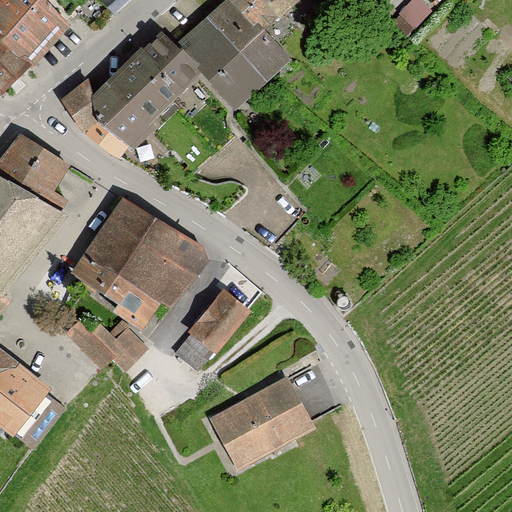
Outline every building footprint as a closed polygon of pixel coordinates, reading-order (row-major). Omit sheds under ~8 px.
[(0,0),(0,85),(7,91),(37,62),(71,25),(46,0),(0,0)] [(104,0),(103,1),(114,13),(118,17),(136,0),(104,0)] [(300,0),(231,0),(234,4),(258,30),(261,26),(266,32),(300,0)] [(291,61),(266,32),(261,26),(258,30),(234,4),(182,50),(203,73),(239,111),(278,76),(292,62),(291,61)] [(89,134),(124,158),(131,145),(136,149),(155,131),(151,126),(172,105),(198,79),(203,73),(182,50),(168,38),(148,58),(147,55),(102,99),(95,87),(70,106),(89,134)] [(67,164),(21,133),(0,160),(0,295),(1,295),(0,294),(0,278),(57,208),(52,205),(61,196),(52,190),(67,164)] [(204,247),(126,200),(77,273),(125,304),(119,312),(127,317),(143,328),(163,300),(172,305),(208,260),(204,247)] [(247,308),(222,287),(188,329),(192,333),(213,350),(247,308)] [(125,371),(146,349),(122,324),(110,336),(100,326),(92,336),(78,325),(68,335),(102,368),(113,357),(125,371)] [(197,370),(213,350),(192,333),(176,353),(197,370)] [(0,423),(13,434),(49,388),(0,349),(0,423)] [(285,379),(210,420),(236,468),(311,428),(285,379)]
